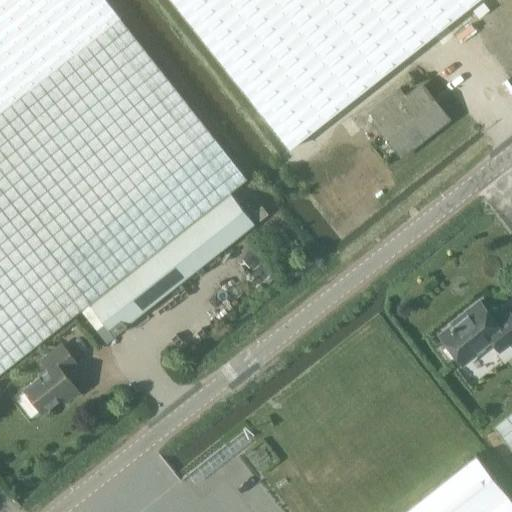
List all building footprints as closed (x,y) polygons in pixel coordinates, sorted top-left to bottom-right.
[(0,0),(0,375),(90,304),(115,336),(255,225),(229,192),(247,178),(107,0),(0,0)] [(171,0),(290,149),(478,0),(171,0)] [(377,122),(401,153),(445,119),(422,88),(377,122)] [(255,212),(261,220),(269,214),(263,207),(255,212)] [(511,341),(511,317),(509,313),(496,323),(479,301),(453,322),(453,325),(440,335),(447,343),(444,345),(443,350),(449,357),(453,358),(456,355),(463,363),(492,340),(500,350),(511,341)] [(64,373),(77,363),(62,344),(41,360),(48,369),(24,388),(43,412),(62,397),(65,400),(78,391),(64,373)] [(511,411),(493,426),(511,450),(511,411)] [(511,511),(511,499),(476,454),(402,511),(511,511)]
